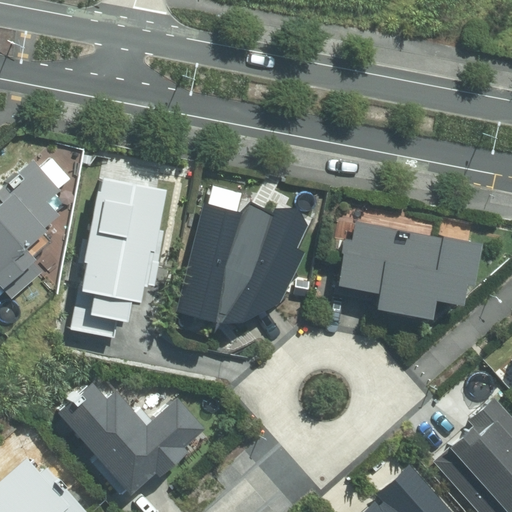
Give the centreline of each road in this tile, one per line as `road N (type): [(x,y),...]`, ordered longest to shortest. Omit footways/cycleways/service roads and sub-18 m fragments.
road 1 (tertiary): [(511,166),(121,91)]
road 2 (tertiary): [(129,39),(511,111)]
road 3 (residential): [(296,453),(279,399),(302,362),(331,358),(356,372),(367,400),(349,436)]
road 4 (unknown): [(128,333),(290,372)]
road 5 (tertiary): [(0,13),(129,39)]
road 6 (tertiary): [(121,91),(0,69)]
